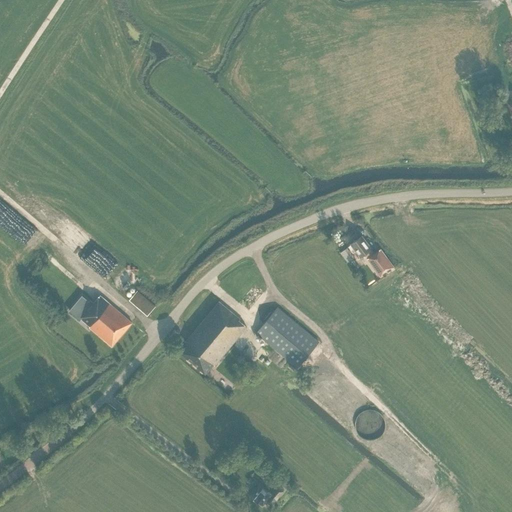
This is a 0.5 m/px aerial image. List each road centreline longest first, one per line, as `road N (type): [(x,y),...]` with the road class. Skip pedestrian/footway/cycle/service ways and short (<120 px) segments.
road 1 (tertiary): [(0,484),(106,396),(207,277),(242,252),(359,203),(511,191)]
road 2 (track): [(161,331),(0,193)]
